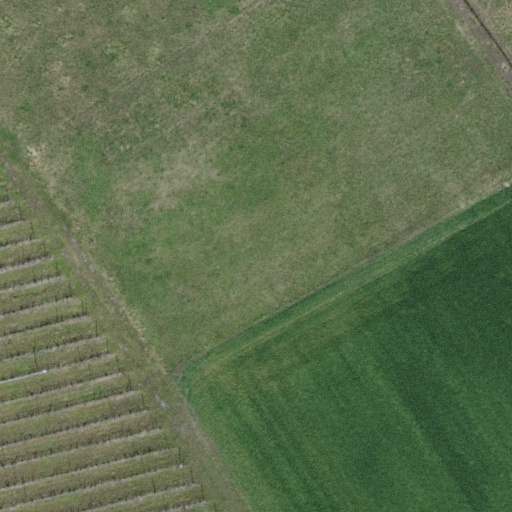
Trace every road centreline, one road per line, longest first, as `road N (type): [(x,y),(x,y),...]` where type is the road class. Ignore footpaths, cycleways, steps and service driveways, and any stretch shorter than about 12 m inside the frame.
road 1 (track): [(243,511),(0,136)]
road 2 (track): [(511,201),(173,404)]
